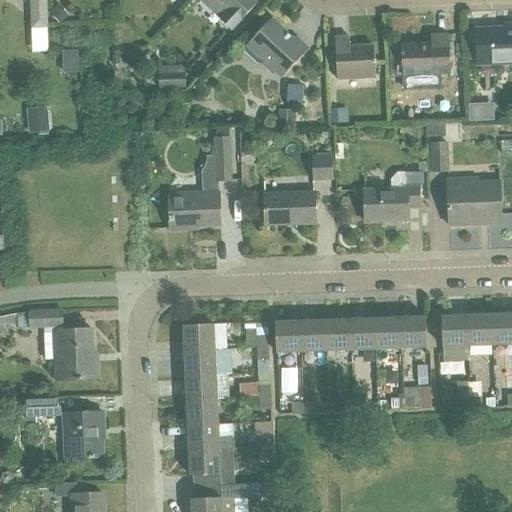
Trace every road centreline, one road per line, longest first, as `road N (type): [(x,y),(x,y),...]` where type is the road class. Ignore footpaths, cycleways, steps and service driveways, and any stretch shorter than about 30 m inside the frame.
road 1 (residential): [(137,284),(511,274)]
road 2 (residential): [(145,511),(137,284)]
road 3 (residential): [(0,298),(137,284)]
